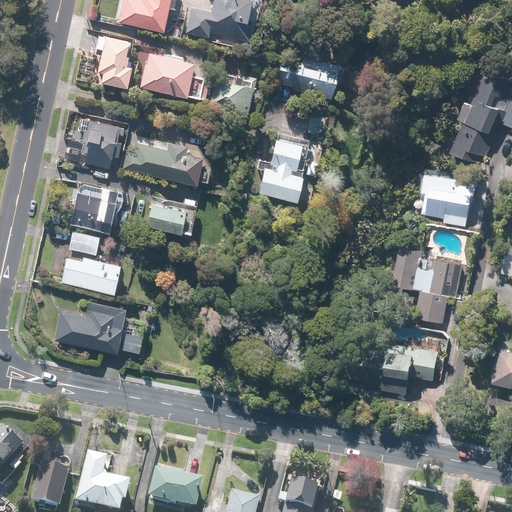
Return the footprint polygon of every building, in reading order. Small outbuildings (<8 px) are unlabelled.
[(167,0),(121,0),(117,22),(161,31),(167,0)] [(217,0),(215,12),(194,8),(189,34),(210,38),(212,32),(251,39),(257,0),(217,0)] [(95,48),(101,49),(96,72),(102,73),(100,84),(125,89),(129,68),(124,67),(126,56),(125,56),(128,41),(103,37),(103,38),(97,37),(95,48)] [(350,75),(335,71),(337,66),(281,52),(273,82),(293,87),(292,91),(328,100),(332,83),(347,86),(350,75)] [(185,97),(185,95),(198,98),(202,79),(190,76),(192,64),(148,54),(141,87),(185,97)] [(450,152),(475,164),(480,154),(485,157),(495,136),(511,101),(511,94),(509,93),(511,88),(511,78),(494,70),(469,123),(465,121),(450,152)] [(242,75),(240,86),(213,80),(208,104),(247,112),(253,89),(255,78),(242,75)] [(120,144),(113,142),(115,128),(87,122),(83,145),(86,145),(83,164),(108,168),(109,159),(116,161),(120,144)] [(267,168),(263,167),(257,192),(294,201),(300,176),(293,174),(300,146),(274,140),(267,168)] [(135,153),(125,150),(121,167),(194,185),(201,158),(183,154),(185,146),(168,142),(166,149),(137,142),(135,153)] [(425,174),(422,192),(427,192),(423,213),(446,217),(445,222),(466,226),(471,195),(473,195),(475,187),(460,184),(460,180),(425,174)] [(83,194),(76,192),(69,223),(107,231),(116,191),(100,187),(100,190),(85,187),(83,194)] [(151,204),(146,226),(179,234),(184,212),(151,204)] [(72,231),(68,248),(95,254),(99,237),(72,231)] [(511,248),(507,247),(500,273),(511,276),(511,248)] [(462,263),(399,250),(393,284),(421,290),(416,317),(443,322),(449,295),(456,296),(462,263)] [(81,261),(66,257),(60,281),(112,293),(119,265),(82,256),(81,261)] [(116,353),(117,349),(137,353),(144,317),(124,313),(125,309),(98,303),(96,312),(89,311),(88,317),(59,311),(53,340),(116,353)] [(437,350),(389,342),(388,349),(354,344),(349,377),(382,382),(381,390),(406,394),(409,377),(432,381),(437,350)] [(511,350),(496,348),(490,382),(508,385),(508,388),(511,388),(511,350)] [(0,427),(0,467),(22,444),(1,426),(0,427)] [(39,441),(38,451),(54,454),(56,445),(39,441)] [(73,503),(101,511),(100,511),(115,511),(118,503),(122,504),(128,484),(100,477),(105,459),(86,454),(73,503)] [(56,510),(65,471),(38,465),(28,503),(56,510)] [(147,498),(192,510),(199,482),(154,470),(147,498)] [(312,511),(318,488),(287,482),(281,511),(312,511)] [(254,511),(258,498),(230,492),(225,511),(209,511),(203,510),(202,511),(254,511)]
